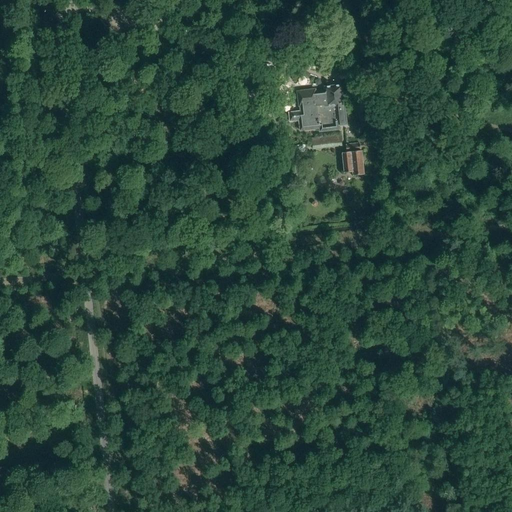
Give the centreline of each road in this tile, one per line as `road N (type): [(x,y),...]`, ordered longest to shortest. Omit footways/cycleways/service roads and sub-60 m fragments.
road 1 (unclassified): [(107,511),(53,0)]
road 2 (track): [(434,240),(0,286)]
road 3 (unclassified): [(329,72),(53,0)]
